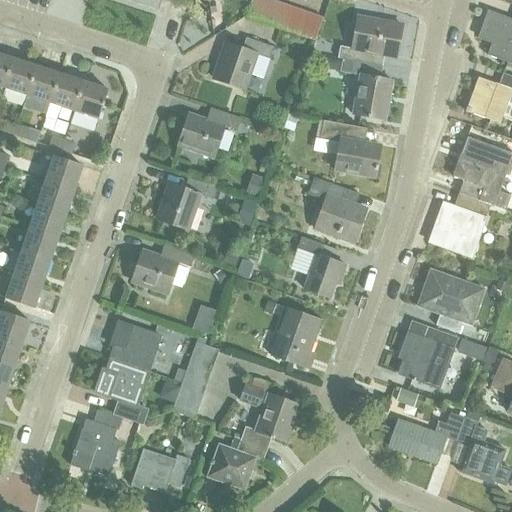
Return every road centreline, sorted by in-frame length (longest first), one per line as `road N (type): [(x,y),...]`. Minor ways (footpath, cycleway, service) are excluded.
road 1 (residential): [(12,499),(158,60),(51,25)]
road 2 (residential): [(349,446),(355,389),(446,0)]
road 3 (residential): [(452,511),(378,478),(349,446)]
